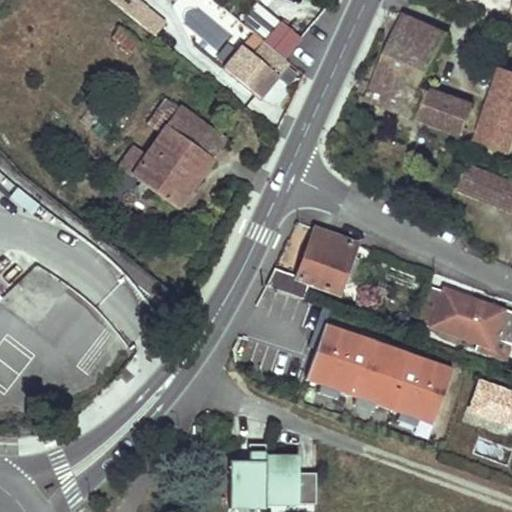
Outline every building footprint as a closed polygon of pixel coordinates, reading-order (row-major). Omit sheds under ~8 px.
[(135,0),(121,0),(116,6),(128,16),(139,3),(135,0)] [(128,16),(152,36),(164,23),(139,3),(128,16)] [(263,9),(247,29),(254,35),(283,59),(300,38),(263,9)] [(386,50),(364,100),(461,134),(472,107),(421,89),(448,37),(401,16),(386,50)] [(119,28),(111,36),(132,54),(140,45),(119,28)] [(283,59),(254,35),(225,69),(254,94),(259,98),(273,82),(288,64),(283,59)] [(477,140),(510,151),(511,144),(511,64),(504,62),(502,69),(501,69),(477,140)] [(134,179),(177,210),(200,176),(224,142),(165,100),(147,125),(160,135),(144,158),(132,149),(118,168),(122,170),(134,179)] [(352,123),(365,128),(368,124),(355,118),(352,123)] [(346,135),(359,142),(365,128),(352,123),(346,135)] [(433,136),(409,127),(403,142),(428,151),(433,136)] [(511,183),(466,166),(456,190),(490,204),(511,212),(511,183)] [(122,170),(104,194),(117,204),(134,179),(122,170)] [(75,184),(64,192),(80,211),(90,203),(75,184)] [(265,287),(302,300),(308,284),(336,295),(341,285),(347,287),(355,264),(349,262),(355,245),(315,230),(297,278),(275,269),(265,287)] [(443,289),(430,328),(477,345),(490,349),(493,340),(506,344),(511,346),(511,314),(492,307),(491,309),(481,306),(481,304),(443,289)] [(305,383),(437,423),(455,364),(323,325),(305,383)] [(506,344),(493,340),(490,349),(477,345),(476,350),(501,358),(506,344)] [(511,394),(479,383),(470,411),(511,425),(511,394)] [(285,503),(285,506),(297,506),(297,505),(315,505),(315,474),(297,474),(297,457),(265,457),(265,446),(248,446),(248,462),(229,462),(229,510),(264,510),(264,506),(264,503),(285,503)]
